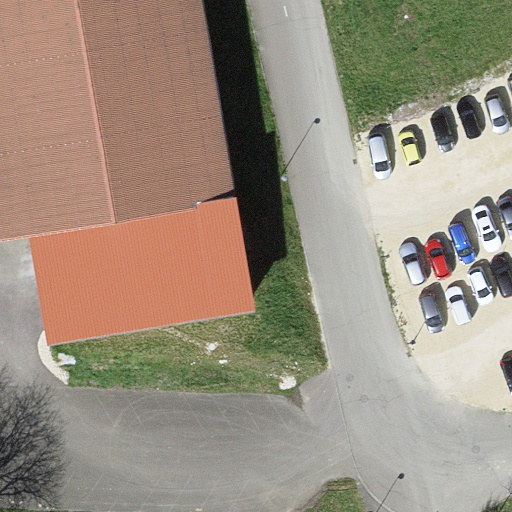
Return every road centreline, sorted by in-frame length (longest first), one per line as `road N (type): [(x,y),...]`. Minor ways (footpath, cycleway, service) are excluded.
road 1 (residential): [(282,0),(401,511)]
road 2 (residential): [(511,459),(401,511)]
